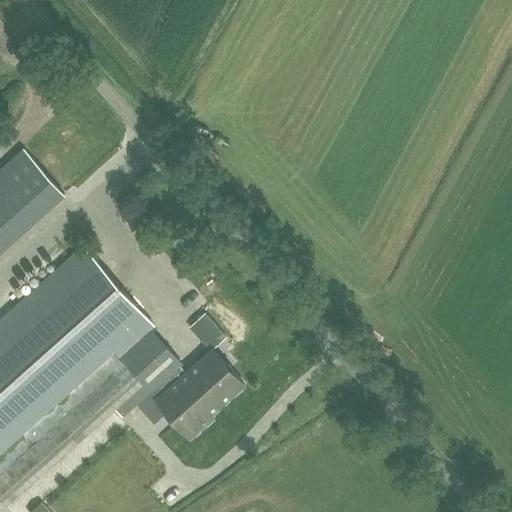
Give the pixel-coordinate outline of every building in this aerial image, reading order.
[(24,148),(0,169),(0,250),(64,193),(24,148)] [(0,319),(0,498),(6,505),(114,408),(121,416),(155,386),(162,394),(156,399),(190,437),(213,416),(210,413),(179,378),(186,372),(179,364),(182,362),(151,327),(154,324),(84,245),(0,319)] [(206,311),(189,326),(210,349),(226,334),(206,311)] [(213,348),(186,372),(179,378),(210,413),(244,383),(213,348)] [(132,511),(146,498),(118,470),(104,483),(132,511)] [(152,507),(174,489),(162,475),(141,493),(152,507)] [(51,511),(42,501),(28,511),(51,511)]
